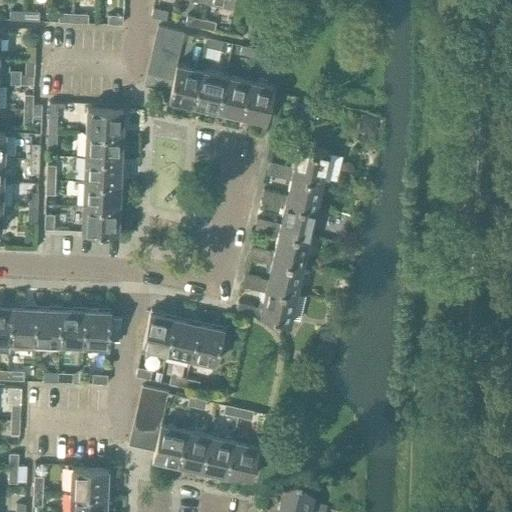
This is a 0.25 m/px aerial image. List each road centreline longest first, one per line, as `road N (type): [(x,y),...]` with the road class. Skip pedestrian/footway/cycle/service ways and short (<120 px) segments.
road 1 (unknown): [(440,0),(413,511)]
road 2 (residential): [(136,273),(215,280),(246,136)]
road 3 (residential): [(112,425),(136,273)]
road 4 (residential): [(0,265),(136,273)]
